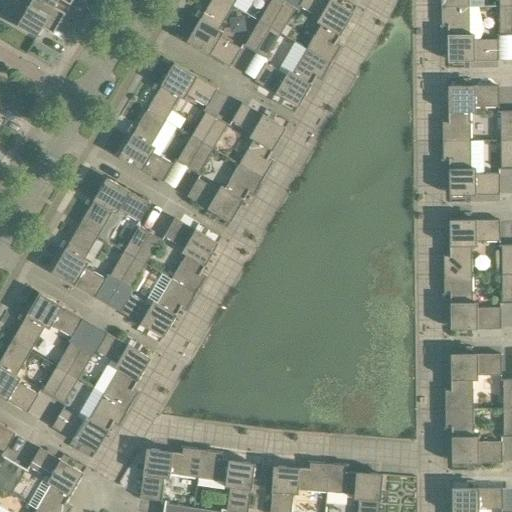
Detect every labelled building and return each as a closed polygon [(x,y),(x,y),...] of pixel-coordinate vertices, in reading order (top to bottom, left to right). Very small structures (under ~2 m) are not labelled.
[(55,8),(40,0),(19,0),(19,1),(16,0),(8,0),(0,14),(0,15),(37,38),(43,28),(53,34),(66,14),(55,7),(55,8)] [(211,0),(187,43),(231,68),(241,50),(221,38),(224,33),(219,31),(234,7),(222,0),(211,0)] [(272,0),(259,22),(270,28),(285,3),(279,0),(272,0)] [(307,50),(331,64),(341,48),(335,45),(353,14),(331,0),(330,0),(330,1),(328,0),(302,0),(299,6),(320,19),(317,23),(321,26),(307,50)] [(296,9),(285,3),(270,28),(281,35),(296,9)] [(511,36),(511,7),(500,7),(500,36),(511,36)] [(470,8),(442,8),(442,27),(448,26),(448,62),(475,62),(498,62),(498,40),(475,41),(475,36),(470,36),(470,8)] [(255,53),(270,28),(259,22),(245,47),(255,53)] [(281,35),(270,28),(255,53),(266,60),(281,35)] [(266,64),(255,82),(275,94),(275,95),(291,104),(293,100),(300,105),(316,77),(322,80),(331,64),(307,50),(293,74),(289,71),(286,76),(266,64)] [(207,108),(218,89),(174,64),(147,111),(166,122),(180,98),(184,100),(187,96),(207,108)] [(443,123),(443,142),(471,142),(470,114),(475,113),(475,108),(499,108),(499,87),(448,87),(449,123),(443,123)] [(239,165),(263,179),(273,163),(268,160),(286,129),(242,104),(232,122),(252,134),(249,138),(253,141),(239,165)] [(119,158),(163,183),(173,165),(153,153),(156,149),(152,146),(166,122),(147,111),(119,158)] [(501,141),(511,141),(511,111),(500,112),(501,141)] [(192,137),(203,143),(217,118),(206,112),(192,137)] [(228,125),(217,118),(203,143),(214,150),(228,125)] [(188,169),(203,143),(192,137),(177,162),(188,169)] [(511,170),(511,141),(501,141),(501,170),(511,170)] [(471,169),(471,142),(443,142),(443,161),(449,161),(449,196),(500,196),(499,174),(476,175),(476,169),(471,169)] [(214,150),(203,143),(188,169),(199,175),(214,150)] [(198,179),(187,197),(208,209),(208,210),(231,223),(249,192),(254,195),(263,179),(239,165),(225,189),(221,187),(218,191),(198,179)] [(140,223),(151,204),(130,193),(130,192),(107,179),(79,226),(98,237),(113,213),(117,215),(119,211),(140,223)] [(172,280),(196,294),(206,278),(200,275),(219,244),(196,230),(195,231),(175,219),(164,237),(185,249),(182,254),(186,256),(172,280)] [(444,257),(444,276),(472,276),(472,248),(477,248),(477,242),(500,242),(500,221),(450,221),(450,257),(444,257)] [(75,286),(95,298),(106,280),(86,268),(88,264),(84,261),(98,237),(79,226),(52,273),(75,287),(75,286)] [(124,252),(135,259),(150,233),(139,227),(124,252)] [(161,240),(150,233),(135,259),(146,265),(161,240)] [(502,275),(511,275),(511,245),(502,246),(502,275)] [(120,284),(135,259),(124,252),(109,277),(120,284)] [(146,265),(135,259),(120,284),(131,290),(146,265)] [(511,304),(511,275),(502,275),(502,304),(511,304)] [(472,276),(444,276),(444,295),(450,294),(451,330),(501,330),(501,308),(477,309),(477,303),(472,304),(472,276)] [(131,294),(120,313),(164,338),(181,307),(187,311),(196,294),(172,280),(158,304),(154,302),(151,306),(131,294)] [(72,338),(83,320),(62,308),(63,307),(40,294),(12,341),(31,352),(45,328),(49,331),(52,326),(72,338)] [(128,346),(107,334),(97,352),(117,364),(114,369),(119,371),(104,395),(129,410),(138,393),(133,390),(151,359),(128,345),(128,346)] [(0,361),(0,397),(28,413),(39,395),(18,383),(21,379),(17,376),(31,352),(12,341),(0,361)] [(57,367),(68,374),(82,349),(71,342),(57,367)] [(82,349),(68,374),(79,380),(93,355),(82,349)] [(445,391),(445,410),(473,410),(473,382),(478,381),(478,376),(502,376),(501,355),(478,355),(451,355),(451,391),(445,391)] [(42,392),(53,399),(68,374),(57,367),(42,392)] [(64,405),(79,380),(68,374),(53,399),(64,405)] [(503,409),(511,409),(511,380),(503,380),(503,409)] [(63,410),(52,428),(73,440),(96,454),(114,423),(119,426),(129,410),(104,395),(90,419),(86,417),(84,421),(63,410)] [(511,438),(511,409),(503,409),(504,438),(511,438)] [(473,410),(445,410),(446,429),(452,428),(452,465),(479,464),(502,464),(502,442),(479,443),(478,437),(474,438),(473,410)] [(0,450),(5,453),(16,435),(0,425),(0,450)] [(198,479),(202,451),(183,448),(183,454),(147,449),(143,476),(140,499),(161,502),(164,479),(169,480),(170,475),(198,479)] [(37,510),(40,511),(68,511),(71,508),(66,505),(84,474),(61,460),(60,461),(40,449),(29,467),(50,479),(47,484),(51,486),(37,510)] [(227,511),(229,511),(248,511),(251,491),(252,491),(255,465),(220,460),(221,454),(202,451),(198,479),(226,483),(225,488),(230,488),(227,511)] [(0,488),(0,489),(15,464),(4,457),(0,464),(0,488)] [(15,464),(0,489),(11,496),(26,470),(15,464)] [(274,467),(270,511),(291,511),(293,495),(298,496),(299,491),(327,493),(329,465),(310,464),(310,469),(274,467)] [(348,466),(329,465),(327,493),(354,495),(354,500),(359,500),(358,511),(379,511),(380,502),(381,502),(383,475),(347,472),(348,466)] [(479,511),(479,510),(503,510),(503,489),(452,489),(452,511),(479,511)]
